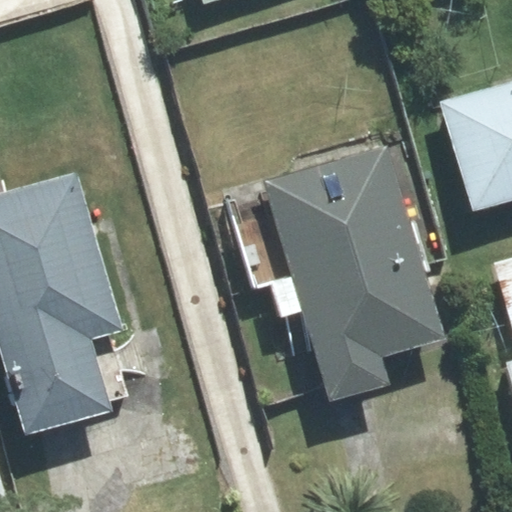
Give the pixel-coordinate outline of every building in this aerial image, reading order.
[(511,89),(449,107),(477,208),(511,198),(511,89)] [(389,155),(272,189),(331,392),(382,377),(374,350),(441,330),(389,155)] [(80,178),(0,201),(0,333),(27,426),(105,403),(85,335),(123,325),(80,178)] [(511,276),(496,281),(511,333),(511,276)] [(11,511),(0,471),(0,511),(11,511)]
